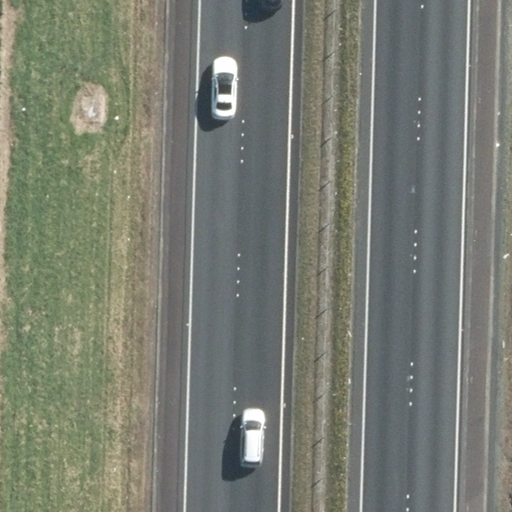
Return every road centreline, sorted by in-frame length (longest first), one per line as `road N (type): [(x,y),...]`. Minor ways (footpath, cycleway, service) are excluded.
road 1 (motorway): [(227,511),(242,0)]
road 2 (motorway): [(426,0),(412,511)]
